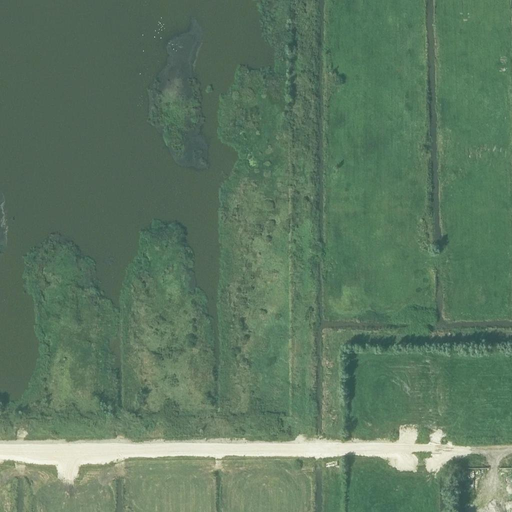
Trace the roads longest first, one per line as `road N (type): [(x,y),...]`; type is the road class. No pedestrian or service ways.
road 1 (track): [(511,449),(297,448),(305,266),(511,264)]
road 2 (track): [(297,448),(0,448)]
